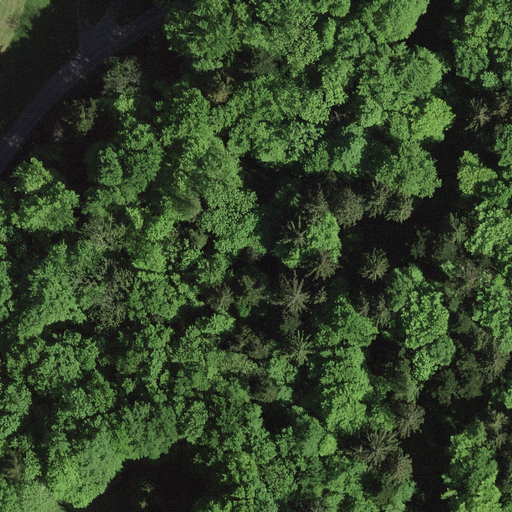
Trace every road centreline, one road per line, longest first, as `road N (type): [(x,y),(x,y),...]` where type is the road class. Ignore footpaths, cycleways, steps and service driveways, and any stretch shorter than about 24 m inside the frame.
road 1 (unclassified): [(0,160),(21,126),(80,66),(178,0)]
road 2 (track): [(191,511),(186,483),(163,460),(96,464),(6,511)]
